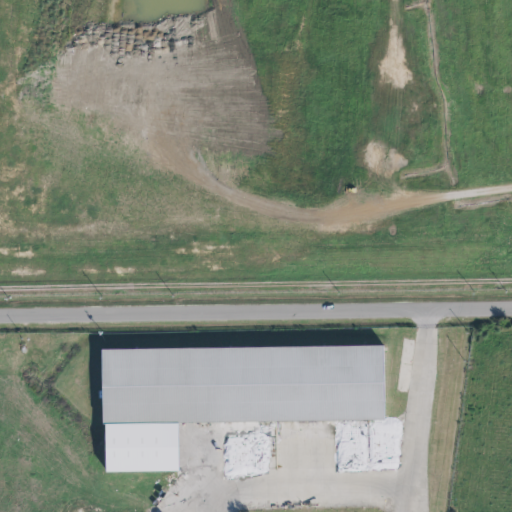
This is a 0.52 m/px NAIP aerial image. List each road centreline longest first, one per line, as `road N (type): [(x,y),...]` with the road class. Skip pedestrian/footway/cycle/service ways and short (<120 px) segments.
road 1 (track): [(511,189),(362,207),(222,246),(0,252)]
road 2 (residential): [(0,314),(511,306)]
